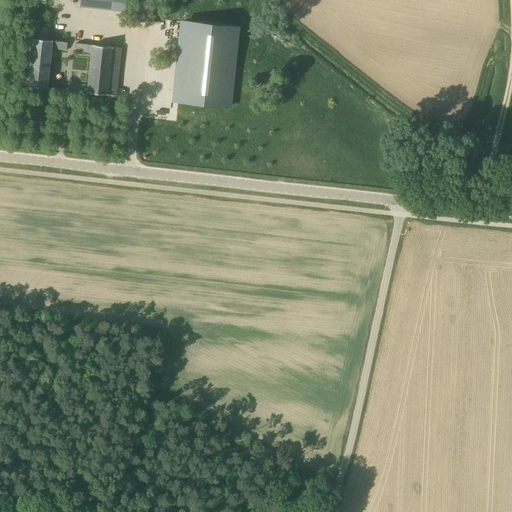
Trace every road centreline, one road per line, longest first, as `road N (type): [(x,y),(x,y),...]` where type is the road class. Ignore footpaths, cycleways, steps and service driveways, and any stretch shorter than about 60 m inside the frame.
road 1 (tertiary): [(405,201),(0,157)]
road 2 (unclassified): [(324,511),(348,457),(405,201)]
road 3 (track): [(482,209),(511,67)]
